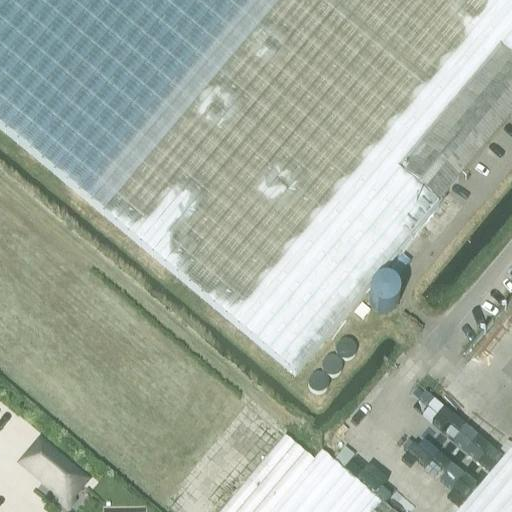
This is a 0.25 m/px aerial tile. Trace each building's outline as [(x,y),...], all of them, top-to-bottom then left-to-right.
[(511,0),(0,0),(0,134),(295,380),(438,209),(399,176),(500,53),(511,62),(511,0)] [(399,176),(438,209),(511,118),(511,62),(500,53),(399,176)] [(361,307),(354,317),(362,324),(370,314),(361,307)] [(282,439),(220,511),(388,511),(320,455),(312,464),(282,439)] [(20,466),(66,505),(84,483),(38,445),(20,466)] [(511,511),(511,454),(463,511),(511,511)]
